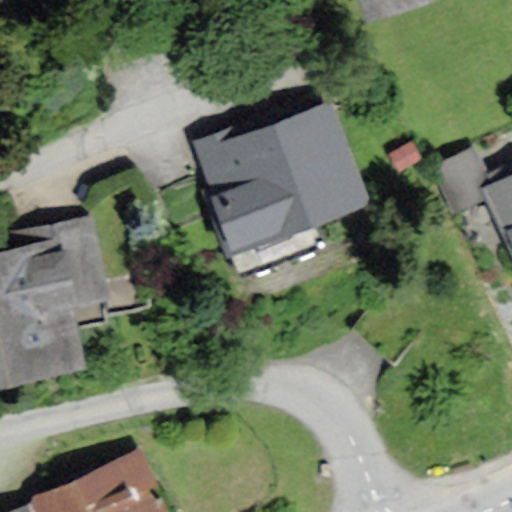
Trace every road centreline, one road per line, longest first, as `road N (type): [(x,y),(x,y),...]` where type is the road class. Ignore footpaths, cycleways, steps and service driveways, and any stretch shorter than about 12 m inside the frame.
road 1 (residential): [(379,511),(338,437),(285,392),(194,402),(0,463)]
road 2 (residential): [(0,199),(139,149),(189,104)]
